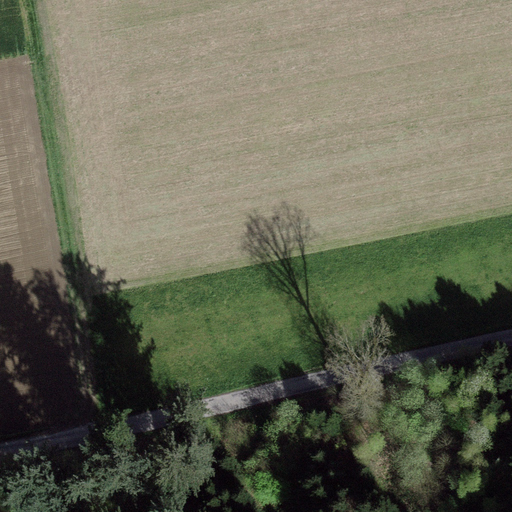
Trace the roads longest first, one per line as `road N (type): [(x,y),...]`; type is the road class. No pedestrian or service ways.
road 1 (unclassified): [(511,338),(0,451)]
road 2 (track): [(100,434),(23,0)]
